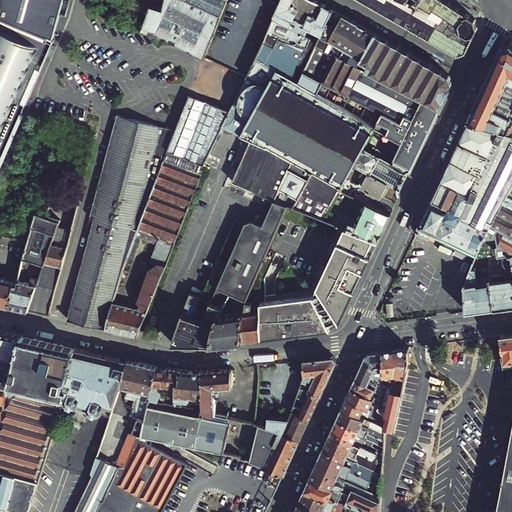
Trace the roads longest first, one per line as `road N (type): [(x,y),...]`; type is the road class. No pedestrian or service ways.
road 1 (secondary): [(358,337),(189,356),(0,314)]
road 2 (residential): [(358,337),(373,285),(473,71)]
road 3 (residential): [(280,511),(358,337)]
road 4 (secondary): [(358,337),(511,316)]
road 5 (residential): [(473,71),(344,0)]
